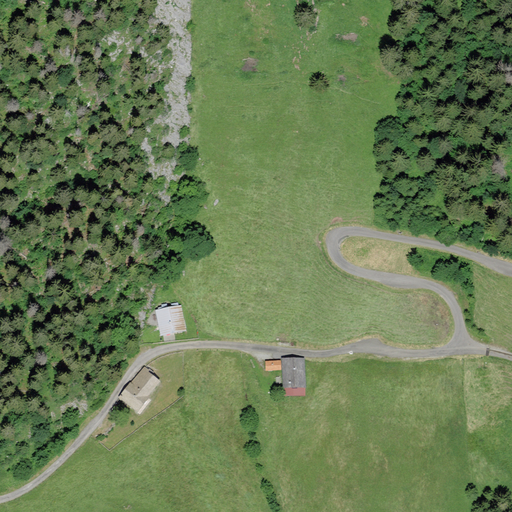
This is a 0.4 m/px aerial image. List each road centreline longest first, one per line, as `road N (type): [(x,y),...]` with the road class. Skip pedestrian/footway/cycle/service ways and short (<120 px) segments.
road 1 (unclassified): [(458,344),(433,353),(218,344),(158,351),(137,364),(45,474),(0,499)]
road 2 (unclassified): [(511,266),(427,242),(348,230),(334,237),(344,264),(443,292),(457,314),(458,344)]
